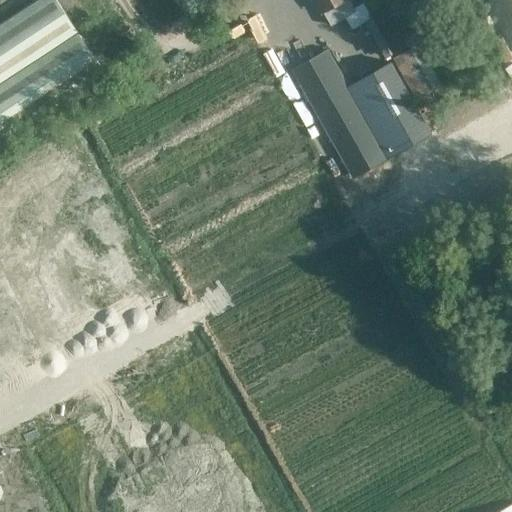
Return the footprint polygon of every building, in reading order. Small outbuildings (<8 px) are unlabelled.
[(54,0),(36,0),(0,24),(0,135),(2,139),(103,73),(54,0)] [(316,0),(324,12),(331,25),(347,16),(345,13),(354,8),(349,0),(316,0)] [(407,49),(429,86),(442,79),(420,42),(407,49)] [(392,62),(348,86),(328,49),(293,69),(353,176),(431,132),(392,62)] [(268,201),(328,172),(321,157),(240,196),(244,205),(265,195),(268,201)] [(511,511),(511,503),(495,511),(511,511)]
